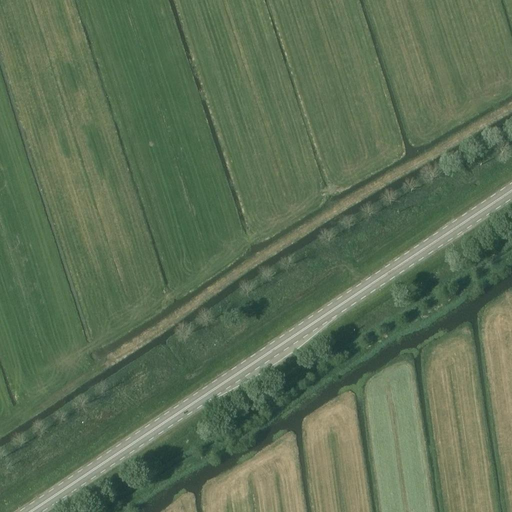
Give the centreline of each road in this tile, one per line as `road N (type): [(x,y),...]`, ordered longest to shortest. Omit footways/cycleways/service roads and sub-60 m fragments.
road 1 (primary): [(30,511),(511,190)]
road 2 (track): [(120,511),(511,260)]
